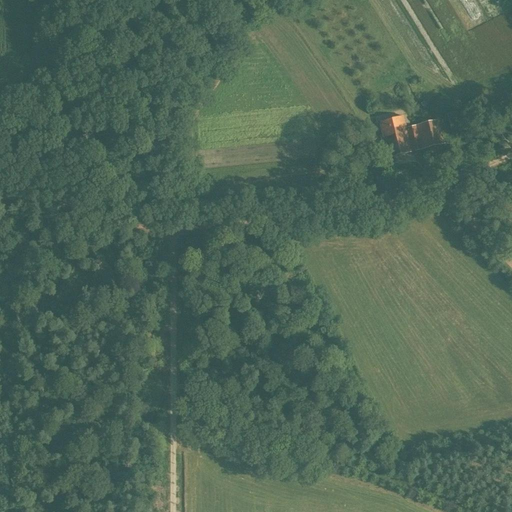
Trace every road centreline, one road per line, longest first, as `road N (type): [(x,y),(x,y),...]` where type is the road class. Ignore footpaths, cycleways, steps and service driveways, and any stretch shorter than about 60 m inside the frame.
road 1 (track): [(450,511),(248,441),(176,381),(172,9),(93,0)]
road 2 (track): [(511,152),(440,190),(273,222),(177,229),(114,222),(37,190)]
road 3 (track): [(175,511),(176,381)]
